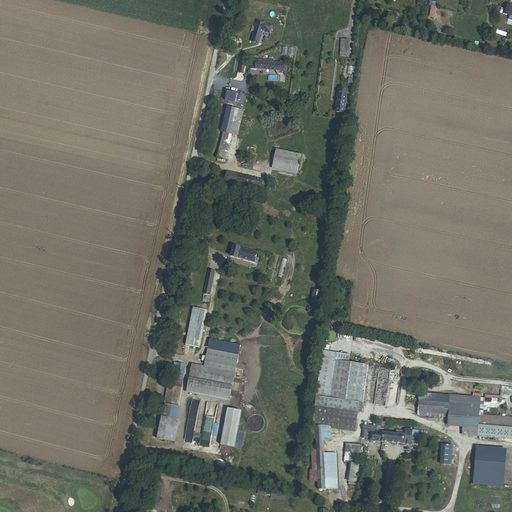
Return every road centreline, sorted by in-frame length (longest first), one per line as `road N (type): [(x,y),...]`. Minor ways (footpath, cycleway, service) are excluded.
road 1 (unclassified): [(227,0),(116,511)]
road 2 (unknown): [(402,406),(366,413),(359,433),(340,445),(343,491),(383,507)]
